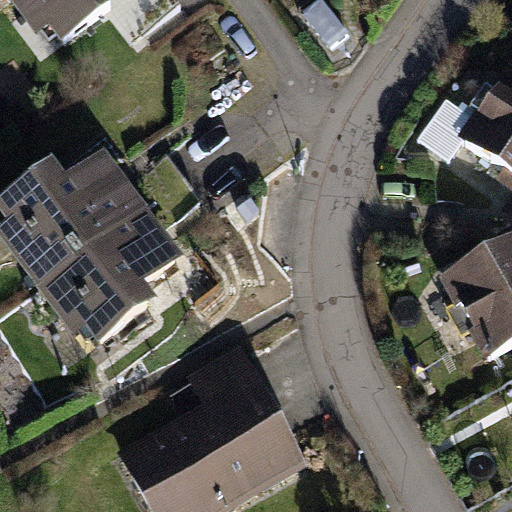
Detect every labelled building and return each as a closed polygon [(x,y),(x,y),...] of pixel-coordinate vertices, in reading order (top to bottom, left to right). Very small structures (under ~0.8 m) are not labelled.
[(0,0),(0,8),(30,50),(42,41),(57,62),(117,19),(103,0),(0,0)] [(511,77),(506,73),(451,150),(511,193),(511,77)] [(0,261),(3,266),(26,297),(142,213),(104,159),(59,192),(48,177),(0,211),(0,229),(4,236),(0,238),(0,261)] [(183,269),(142,213),(26,297),(79,371),(153,320),(139,300),(183,269)] [(511,242),(430,285),(473,368),(511,348),(511,242)] [(200,414),(113,458),(140,511),(239,511),(301,481),(237,355),(183,382),(200,414)]
